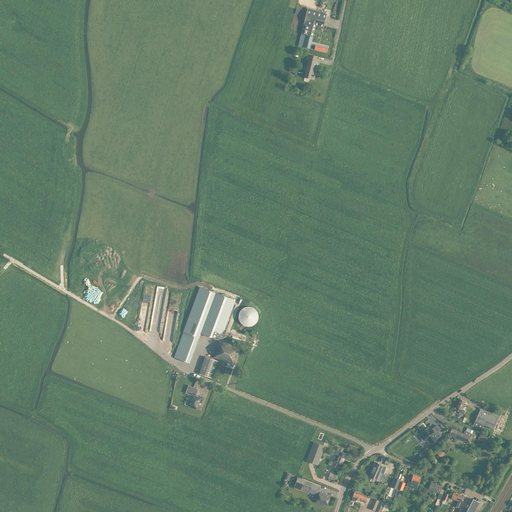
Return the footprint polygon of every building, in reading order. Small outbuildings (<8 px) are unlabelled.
[(312,37),(315,27),(322,29),(326,13),(307,8),(297,45),(306,48),(309,48),(312,37)] [(309,48),(326,53),(327,48),(310,44),(309,48)] [(313,73),(316,62),(315,61),(316,56),(307,54),(305,60),(307,60),(304,72),(305,72),(304,76),(313,79),(315,74),(313,73)] [(200,287),(183,332),(198,337),(200,333),(211,337),(214,330),(221,333),(234,299),(200,287)] [(198,337),(183,332),(174,357),(189,363),(198,337)] [(212,357),(234,364),(239,348),(240,348),(219,341),(217,346),(216,345),(212,357)] [(205,356),(199,373),(212,378),(218,361),(205,356)] [(186,390),(193,392),(196,393),(197,389),(188,385),(186,390)] [(188,406),(196,409),(200,398),(192,395),(188,406)] [(458,408),(457,411),(463,414),(465,410),(461,409),(465,401),(458,398),(455,407),(458,408)] [(480,430),(483,424),(493,428),(498,416),(480,408),(472,426),(480,430)] [(440,435),(434,427),(431,429),(430,428),(429,429),(428,427),(421,432),(423,434),(422,434),(426,440),(427,440),(429,442),(440,435)] [(455,437),(467,442),(471,434),(464,430),(463,433),(451,428),(449,434),(455,437)] [(477,439),(486,443),(488,440),(493,443),(495,439),(490,436),(481,431),(477,439)] [(305,461),(317,465),(324,446),(313,441),(305,461)] [(336,467),(337,462),(341,464),(345,454),(341,452),(343,448),(338,446),(336,450),(335,450),(334,454),(337,456),(335,461),(334,460),(334,461),(331,459),(329,464),(336,467)] [(371,473),(369,477),(379,481),(386,467),(380,465),(377,463),(376,462),(375,462),(374,462),(371,470),(372,471),(371,473)] [(328,478),(335,481),(337,475),(330,472),(328,478)] [(407,484),(417,487),(418,484),(420,477),(412,474),(411,479),(409,478),(407,484)] [(319,487),(312,484),(295,477),(292,485),(292,486),(294,487),(300,489),(308,492),(310,489),(317,492),(319,487)] [(394,477),(390,487),(396,489),(400,480),(394,477)] [(428,489),(438,493),(441,486),(430,481),(428,489)] [(361,500),(365,502),(367,496),(361,493),(361,494),(354,491),(352,496),(353,496),(352,498),(352,499),(352,500),(354,501),(355,501),(355,500),(356,499),(361,501),(361,500)] [(455,500),(458,493),(453,491),(450,498),(448,497),(447,501),(451,503),(452,499),(455,500)] [(315,502),(326,506),(329,496),(320,492),(319,495),(318,495),(315,502)] [(459,505),(460,502),(461,499),(464,500),(465,496),(462,495),(458,493),(455,500),(457,501),(455,506),(457,507),(458,505),(459,505)] [(473,511),(479,502),(477,501),(478,498),(476,497),(475,500),(472,498),(465,511),(459,509),(457,511),(473,511)] [(380,511),(384,503),(374,499),(369,509),(376,511),(380,511)]
